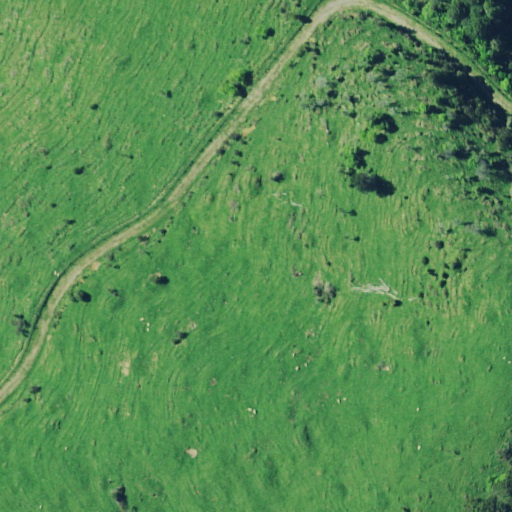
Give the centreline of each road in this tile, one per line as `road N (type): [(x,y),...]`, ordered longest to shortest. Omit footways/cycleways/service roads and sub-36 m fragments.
road 1 (track): [(0,383),(75,261),(165,189),(325,0)]
road 2 (track): [(376,0),(511,101)]
